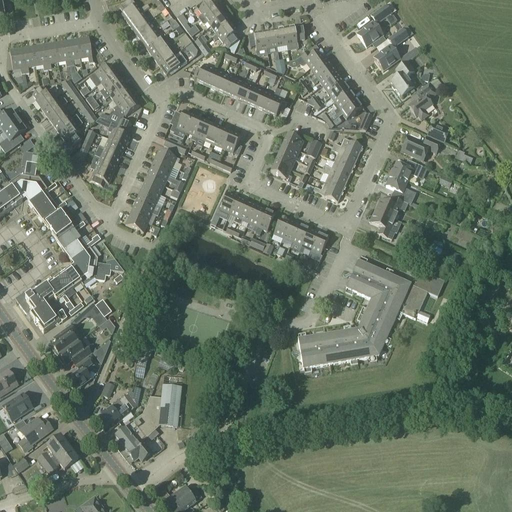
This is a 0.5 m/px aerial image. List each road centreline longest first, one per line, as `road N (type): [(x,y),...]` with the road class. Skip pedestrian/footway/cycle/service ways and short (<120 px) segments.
road 1 (residential): [(107,225),(1,67),(4,40),(100,21)]
road 2 (track): [(511,424),(450,409),(419,411),(241,445)]
road 3 (residential): [(221,434),(264,332),(307,322),(346,238)]
road 4 (residential): [(344,226),(390,117),(315,17)]
road 5 (primary): [(117,471),(0,313)]
road 6 (residential): [(267,136),(252,183),(344,226)]
road 7 (residential): [(155,94),(157,121),(107,225)]
road 8 (residential): [(0,507),(117,471)]
road 9 (residential): [(155,94),(185,96),(267,136)]
